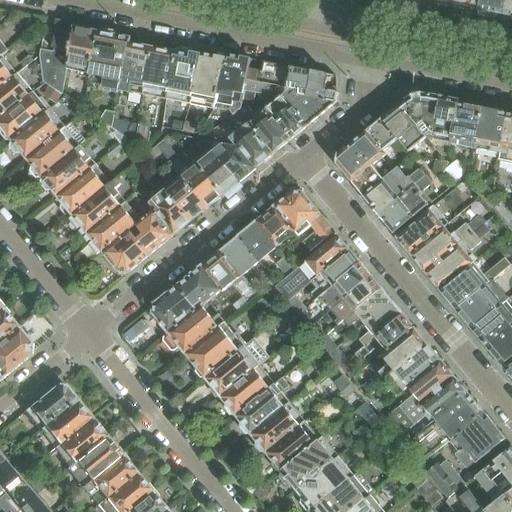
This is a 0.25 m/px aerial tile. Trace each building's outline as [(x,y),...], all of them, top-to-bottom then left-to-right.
[(479,8),(481,0),(453,0),(452,8),(468,11),(469,6),(479,8)] [(508,0),(481,0),(479,8),(480,8),(479,12),(480,14),(480,15),(494,18),(494,17),(498,13),(506,15),(507,7),(508,0)] [(33,18),(26,23),(32,32),(46,21),(33,18)] [(73,25),(57,22),(51,49),(54,50),(53,54),(41,51),(41,55),(45,85),(49,88),(59,95),(65,68),(73,25)] [(68,68),(88,72),(95,34),(87,32),(88,28),(73,25),(65,68),(68,68)] [(119,90),(128,41),(118,38),(115,34),(104,32),(99,35),(95,34),(88,72),(87,78),(107,83),(106,87),(119,90)] [(143,95),(153,45),(138,42),(137,46),(129,44),(130,41),(128,41),(119,90),(143,95)] [(168,47),(153,45),(143,95),(166,99),(170,78),(175,54),(167,52),(168,47)] [(191,54),(189,52),(180,51),(176,51),(175,54),(170,78),(166,99),(190,104),(200,56),(191,54)] [(225,59),(200,54),(200,56),(190,104),(214,109),(225,59)] [(0,88),(16,75),(0,56),(0,88)] [(24,68),(33,60),(30,56),(20,64),(24,68)] [(241,110),(243,105),(245,94),(245,93),(247,82),(251,64),(243,62),(240,58),(229,56),(225,59),(214,109),(230,112),(233,116),(241,110)] [(251,64),(247,82),(260,84),(287,89),(288,85),(291,69),(251,61),(251,64)] [(40,71),(39,67),(36,63),(30,68),(35,75),(40,71)] [(336,77),(334,76),(305,70),(304,71),(291,69),(288,85),(287,89),(296,91),(300,96),(337,104),(339,94),(335,94),(338,81),(337,78),(336,78),(336,77)] [(0,119),(32,93),(21,80),(16,75),(0,88),(0,119)] [(260,84),(247,82),(245,93),(279,100),(283,96),(309,127),(310,126),(337,104),(300,96),(296,91),(287,89),(260,84)] [(49,88),(43,96),(55,105),(61,96),(59,95),(49,88)] [(34,95),(33,95),(32,93),(0,119),(0,126),(2,129),(1,135),(7,141),(11,141),(50,110),(42,101),(39,100),(34,95)] [(245,94),(243,105),(247,106),(254,107),(256,96),(245,94)] [(406,101),(399,107),(416,127),(426,139),(433,134),(440,97),(421,94),(413,96),(406,101)] [(266,111),(291,141),(309,127),(283,96),(279,100),(265,111),(267,111),(266,111)] [(442,143),(451,145),(459,105),(460,101),(440,97),(433,134),(443,136),(442,143)] [(475,149),(484,106),(471,103),(466,107),(459,105),(451,145),(475,149)] [(498,113),(497,109),(484,106),(475,149),(500,154),(508,115),(498,113)] [(78,118),(86,111),(82,107),(74,113),(78,118)] [(416,127),(399,107),(383,120),(382,120),(397,139),(409,154),(426,139),(416,127)] [(27,160),(65,128),(50,110),(11,141),(12,142),(10,146),(17,154),(22,154),(27,160)] [(237,122),(245,115),(241,110),(233,116),(228,120),(237,122)] [(97,122),(107,128),(111,130),(111,128),(113,121),(114,113),(105,111),(97,122)] [(274,155),(291,141),(266,111),(256,120),(250,125),(274,155)] [(511,115),(508,115),(500,154),(499,162),(511,165),(511,115)] [(384,154),(385,153),(387,152),(385,149),(397,139),(382,120),(366,133),(384,154)] [(113,121),(111,128),(123,136),(125,133),(134,139),(136,126),(113,121)] [(172,131),(182,133),(184,124),(174,122),(172,131)] [(197,127),(187,125),(184,124),(182,133),(195,136),(197,127)] [(85,143),(69,125),(65,128),(27,160),(32,167),(32,171),(37,178),(41,177),(42,178),(81,146),(85,143)] [(260,167),(274,155),(250,125),(235,137),(260,167)] [(111,130),(107,128),(121,146),(127,141),(127,140),(111,130)] [(385,153),(384,154),(366,133),(366,134),(339,156),(338,156),(337,165),(352,184),(376,164),(382,159),(383,159),(387,156),(385,153)] [(112,161),(131,146),(127,141),(121,146),(108,156),(112,161)] [(165,142),(158,147),(163,154),(170,148),(165,143),(165,142)] [(240,183),(206,142),(205,142),(198,147),(205,156),(201,159),(194,150),(190,154),(197,162),(224,196),(240,183)] [(256,169),(240,149),(206,142),(240,183),(256,169)] [(90,158),(82,147),(81,146),(42,178),(40,184),(46,191),(53,190),(58,197),(97,166),(90,158)] [(394,173),(383,159),(382,159),(376,164),(352,184),(363,198),(364,197),(364,198),(394,173)] [(197,162),(188,170),(181,161),(174,167),(208,209),(224,196),(197,162)] [(446,172),(447,164),(436,162),(434,171),(440,178),(446,172)] [(73,215),(111,184),(97,166),(58,197),(63,203),(61,210),(66,216),(73,215)] [(192,222),(208,209),(174,167),(166,173),(176,185),(168,192),(192,222)] [(133,182),(140,176),(133,168),(126,173),(133,182)] [(379,217),(428,177),(421,168),(407,180),(398,169),(394,173),(364,198),(372,208),(379,217)] [(420,195),(434,184),(428,177),(379,217),(385,224),(386,224),(394,235),(429,206),(420,195)] [(462,194),(470,187),(465,182),(457,189),(462,194)] [(127,203),(113,186),(111,184),(73,215),(71,222),(77,228),(83,228),(88,234),(127,203)] [(490,202),(493,191),(487,185),(481,191),(490,202)] [(192,222),(168,192),(166,190),(149,204),(155,212),(175,236),(192,222)] [(305,196),(304,193),(294,192),(293,193),(275,208),(296,235),(299,238),(312,227),(317,233),(303,244),(311,253),(335,233),(321,216),(305,196)] [(511,223),(511,218),(511,200),(504,199),(495,207),(511,225),(511,223)] [(103,253),(130,231),(142,221),(127,203),(88,234),(103,253)] [(449,225),(435,207),(397,238),(411,256),(446,228),(449,225)] [(281,252),(299,238),(296,235),(275,208),(257,223),(265,233),(281,252)] [(150,256),(175,236),(155,212),(143,222),(142,221),(130,231),(150,256)] [(485,224),(486,223),(481,216),(469,226),(466,222),(456,230),(453,226),(448,230),(446,228),(411,256),(425,273),(475,232),(485,224)] [(284,276),(294,268),(281,252),(265,233),(257,223),(239,238),(260,263),(268,257),(284,276)] [(480,239),(490,231),(485,224),(475,232),(425,273),(440,291),(473,264),(477,261),(471,252),(483,242),(480,239)] [(129,273),(150,256),(130,231),(103,253),(119,272),(119,273),(129,274),(129,273)] [(50,234),(43,240),(48,245),(54,240),(50,234)] [(275,288),(287,302),(294,296),(311,282),(350,251),(338,236),(275,288)] [(221,252),(242,278),(245,275),(260,263),(239,238),(221,252)] [(319,299),(361,264),(358,260),(350,251),(311,282),(317,290),(310,296),(315,302),(319,299)] [(254,292),(242,278),(221,252),(203,267),(222,291),(224,293),(233,286),(243,298),(244,300),(254,292)] [(326,304),(331,310),(371,277),(364,268),(365,268),(361,264),(319,299),(324,306),(326,304)] [(473,264),(440,291),(456,311),(487,286),(489,284),(473,264)] [(192,275),(193,276),(212,299),(222,291),(203,267),(192,275)] [(212,299),(193,276),(167,297),(167,296),(155,306),(154,316),(169,334),(190,317),(192,315),(203,307),(212,299)] [(335,323),(338,327),(345,322),(383,290),(379,286),(371,277),(331,310),(338,320),(335,323)] [(472,330),(502,305),(487,286),(456,311),(472,330)] [(349,327),(359,318),(366,326),(393,303),(386,294),(383,290),(345,322),(349,327)] [(273,306),(280,300),(273,292),(266,298),(273,306)] [(294,296),(287,302),(298,316),(306,310),(295,298),(294,296)] [(248,304),(244,300),(243,298),(233,306),(238,312),(248,304)] [(401,312),(400,312),(393,303),(366,326),(371,332),(360,341),(366,347),(404,316),(401,312)] [(511,315),(511,316),(502,305),(472,330),(487,348),(511,327),(511,315)] [(169,334),(164,338),(164,343),(171,352),(175,352),(180,347),(186,355),(226,322),(220,314),(213,320),(203,307),(192,315),(190,317),(169,334)] [(0,341),(16,329),(0,309),(0,341)] [(312,318),(306,310),(298,316),(305,324),(312,318)] [(297,334),(304,328),(293,316),(286,322),(297,334)] [(407,320),(404,316),(366,347),(356,355),(361,362),(381,345),(387,352),(414,329),(407,320)] [(206,379),(246,347),(226,322),(186,355),(197,368),(196,372),(201,378),(206,379)] [(502,367),(511,358),(511,327),(487,348),(502,367)] [(320,342),(327,336),(321,328),(313,334),(320,342)] [(28,356),(30,344),(29,344),(16,329),(0,341),(0,378),(28,356)] [(414,329),(387,352),(382,356),(389,365),(362,386),(366,391),(363,393),(366,397),(374,390),(385,380),(387,379),(428,345),(414,329)] [(330,355),(338,349),(327,336),(320,342),(330,355)] [(313,343),(303,351),(308,357),(318,349),(318,348),(313,343)] [(402,394),(409,389),(441,362),(428,345),(387,379),(385,380),(391,387),(394,385),(402,394)] [(221,397),(261,365),(246,347),(206,379),(212,386),(211,390),(216,396),(221,397)] [(338,349),(330,355),(333,358),(341,368),(344,365),(347,363),(339,353),(338,349)] [(324,358),(318,351),(305,361),(311,368),(324,358)] [(511,358),(502,367),(511,378),(511,358)] [(407,402),(400,408),(407,417),(455,378),(441,362),(409,389),(415,396),(407,402)] [(341,368),(352,381),(358,376),(347,363),(344,365),(341,368)] [(236,416),(276,383),(261,365),(221,397),(227,404),(226,409),(231,415),(236,416)] [(341,393),(351,385),(344,376),(333,384),(341,393)] [(384,421),(399,439),(429,414),(435,421),(468,394),(455,378),(407,417),(400,408),(384,421)] [(276,383),(236,416),(242,423),(242,428),(246,434),(251,435),(291,402),(284,393),(289,389),(282,380),(277,385),(276,383)] [(76,400),(64,386),(57,385),(56,386),(25,412),(39,430),(76,400)] [(337,407),(356,391),(351,385),(341,393),(332,400),(337,407)] [(448,437),(481,410),(468,394),(435,421),(405,446),(418,462),(446,439),(448,437)] [(54,448),(91,419),(76,400),(39,430),(54,448)] [(380,401),(373,407),(378,413),(385,408),(380,401)] [(267,454),(306,422),(291,402),(251,435),(252,435),(257,442),(257,447),(261,452),(267,454)] [(381,425),(376,420),(365,406),(358,411),(374,431),(381,425)] [(493,425),(481,410),(448,437),(446,439),(449,443),(451,441),(461,452),(493,425)] [(69,467),(106,437),(91,419),(54,448),(55,449),(56,450),(57,451),(58,452),(61,457),(69,467)] [(282,472),(322,440),(306,422),(267,454),(272,460),(272,466),(276,471),(282,472)] [(383,438),(388,434),(381,425),(374,431),(379,437),(381,435),(383,438)] [(504,438),(493,425),(461,452),(456,456),(467,469),(469,470),(476,464),(477,464),(503,442),(504,438)] [(362,428),(354,434),(360,441),(367,435),(362,428)] [(82,488),(121,456),(106,437),(69,467),(71,469),(69,470),(81,486),(80,486),(82,488)] [(298,492),(341,457),(325,438),(322,440),(282,472),(282,473),(280,479),(285,486),(293,486),(298,492)] [(401,461),(408,456),(398,443),(391,448),(401,461)] [(485,470),(496,484),(511,471),(511,448),(486,470),(485,470)] [(55,449),(46,457),(48,460),(58,452),(57,451),(56,450),(55,449)] [(105,499),(136,474),(121,456),(82,488),(90,497),(98,491),(105,499)] [(46,511),(34,497),(19,480),(0,457),(0,490),(0,491),(3,489),(23,511),(46,511)] [(306,511),(311,511),(356,476),(341,457),(298,492),(303,498),(301,505),(306,511)] [(26,462),(17,469),(23,477),(32,469),(26,462)] [(448,501),(465,486),(446,463),(440,468),(439,466),(427,476),(448,501)] [(485,511),(486,511),(511,511),(511,503),(496,484),(485,470),(475,478),(494,503),(485,511)] [(414,476),(421,485),(427,480),(419,471),(414,476)] [(511,503),(511,471),(497,484),(511,503)] [(99,504),(98,505),(103,511),(126,511),(151,492),(136,474),(105,499),(99,504)] [(352,511),(372,496),(356,476),(311,511),(352,511)] [(427,480),(421,485),(422,487),(419,490),(432,507),(442,499),(427,480)] [(36,494),(42,489),(36,481),(30,486),(36,494)] [(126,511),(163,511),(165,510),(151,492),(126,511)] [(486,511),(485,511),(469,492),(460,499),(470,511),(486,511)] [(0,511),(16,511),(2,494),(1,495),(0,495),(0,511)] [(352,511),(384,511),(372,496),(352,511)]
